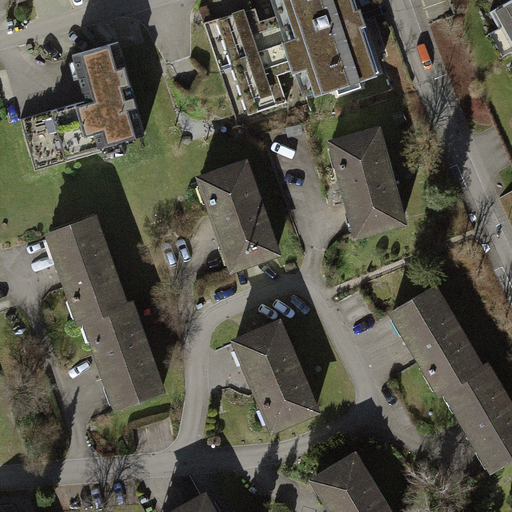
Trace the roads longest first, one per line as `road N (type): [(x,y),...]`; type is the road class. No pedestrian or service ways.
road 1 (residential): [(189,468),(295,458),(340,438),(370,406),(329,301),(303,282),(208,317)]
road 2 (residential): [(401,0),(511,277)]
road 3 (residential): [(0,481),(189,468)]
road 4 (residential): [(0,41),(159,0)]
road 5 (residential): [(208,317),(189,468)]
